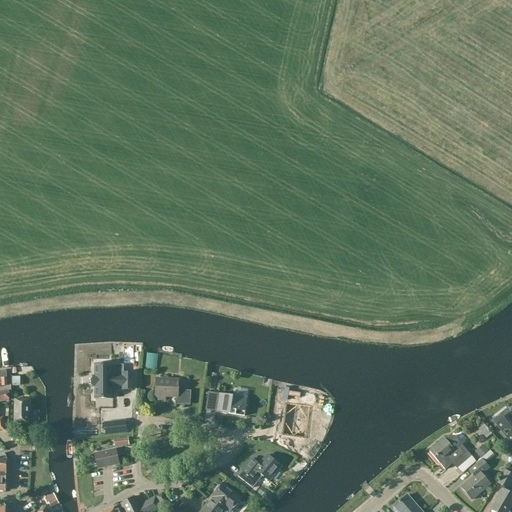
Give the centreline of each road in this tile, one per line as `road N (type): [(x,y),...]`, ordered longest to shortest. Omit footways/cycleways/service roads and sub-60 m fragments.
road 1 (residential): [(137,486),(174,483),(227,459),(233,445),(218,430),(144,419),(138,425)]
road 2 (residential): [(365,511),(418,473),(462,511)]
